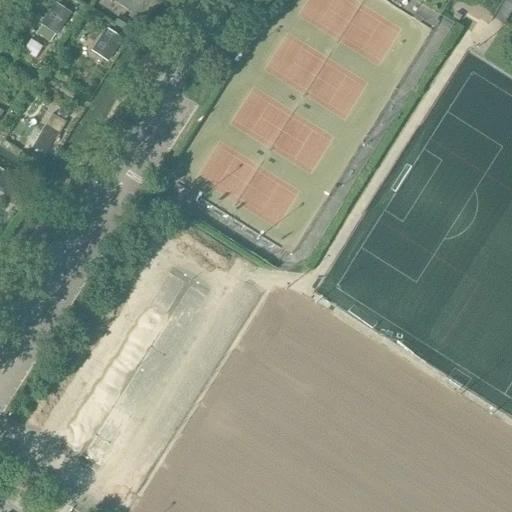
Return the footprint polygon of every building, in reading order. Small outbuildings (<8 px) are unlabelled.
[(147,20),(159,0),(108,0),(108,1),(128,15),(126,18),(133,23),(138,14),(147,20)] [(40,29),(56,39),(70,16),(55,6),(40,29)] [(120,45),(103,33),(93,49),(110,60),(120,45)] [(45,155),(58,134),(59,135),(67,123),(53,115),(46,126),(45,126),(42,132),(35,128),(26,143),(33,147),(33,148),(45,155)] [(0,191),(12,199),(20,187),(22,183),(4,172),(1,175),(0,177),(0,191)]
